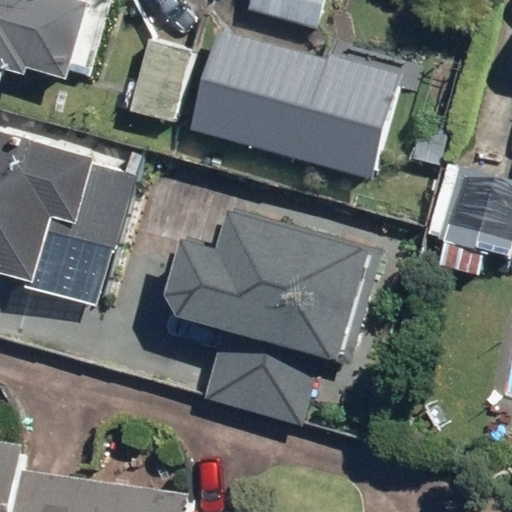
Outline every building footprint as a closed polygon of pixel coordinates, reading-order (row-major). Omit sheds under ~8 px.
[(0,0),(0,78),(7,81),(10,68),(34,75),(36,68),(77,79),(99,0),(0,0)] [(248,0),(247,5),(316,24),(322,0),(248,0)] [(196,128),(383,178),(411,74),(225,23),(196,128)] [(129,107),(174,118),(193,46),(147,34),(129,107)] [(0,272),(43,285),(63,215),(88,222),(107,156),(0,126),(0,272)] [(425,234),(511,257),(511,176),(446,159),(425,234)] [(164,346),(327,392),(363,265),(234,229),(226,259),(191,249),(164,346)] [(188,511),(191,493),(19,471),(23,445),(0,441),(0,511),(188,511)]
